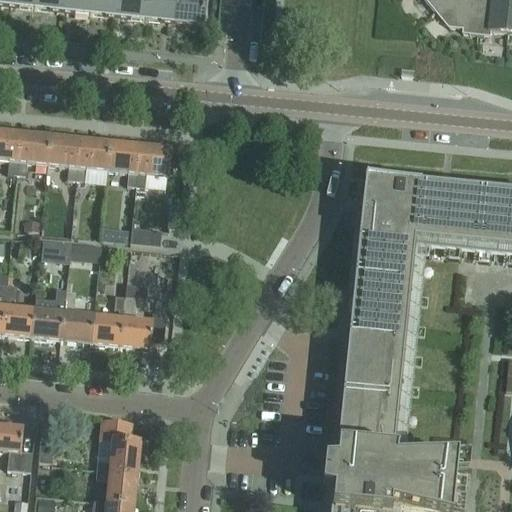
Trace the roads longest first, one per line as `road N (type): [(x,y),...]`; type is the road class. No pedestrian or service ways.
road 1 (residential): [(203,417),(312,235),(332,181),(341,117)]
road 2 (residential): [(237,107),(0,84)]
road 3 (residential): [(203,417),(0,396)]
road 4 (residential): [(511,134),(341,117)]
